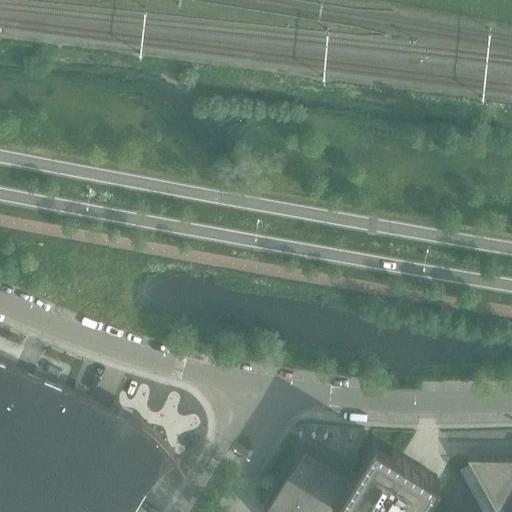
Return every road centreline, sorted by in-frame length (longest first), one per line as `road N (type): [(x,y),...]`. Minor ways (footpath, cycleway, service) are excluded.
road 1 (secondary): [(511,246),(0,155)]
road 2 (secondary): [(0,194),(511,281)]
road 3 (unclassified): [(262,384),(182,370),(0,302)]
road 4 (unclassified): [(305,389),(395,401),(511,401)]
road 5 (unclassified): [(262,384),(182,511)]
road 6 (unclassified): [(227,511),(305,389)]
